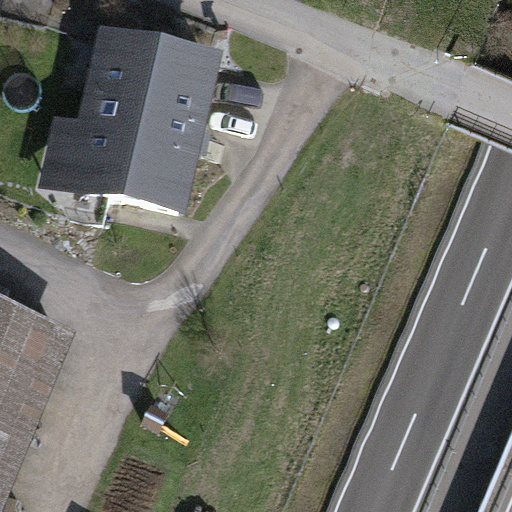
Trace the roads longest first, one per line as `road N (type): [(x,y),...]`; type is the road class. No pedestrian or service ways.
road 1 (motorway): [(511,187),(374,511)]
road 2 (residential): [(511,118),(242,0)]
